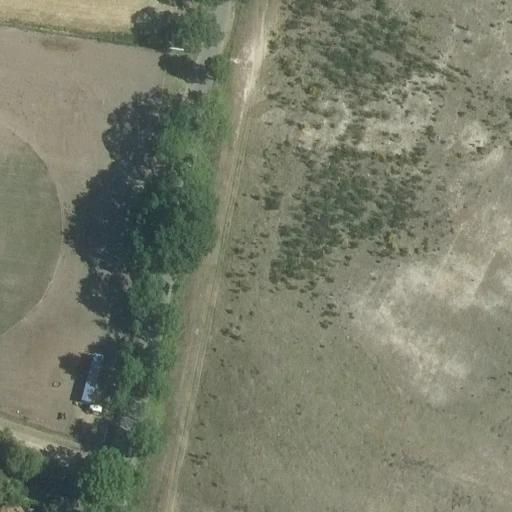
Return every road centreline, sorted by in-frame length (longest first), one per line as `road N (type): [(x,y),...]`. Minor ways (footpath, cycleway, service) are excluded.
road 1 (tertiary): [(112,511),(220,0)]
road 2 (track): [(166,511),(257,51),(260,0)]
